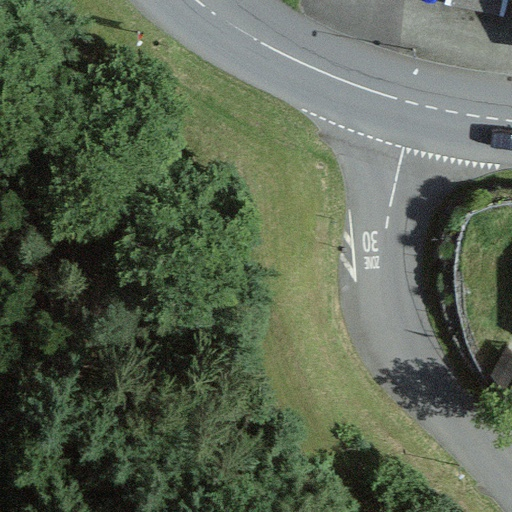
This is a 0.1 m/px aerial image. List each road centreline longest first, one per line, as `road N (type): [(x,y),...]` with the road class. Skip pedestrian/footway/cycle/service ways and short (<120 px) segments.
road 1 (residential): [(412,103),(383,245),(394,336),(511,476)]
road 2 (tertiary): [(213,0),(300,64),(412,103)]
